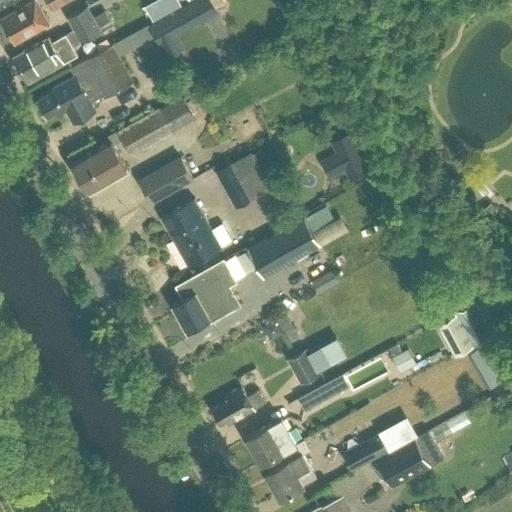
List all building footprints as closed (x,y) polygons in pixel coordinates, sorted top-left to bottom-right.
[(36,0),(30,0),(1,17),(14,41),(49,22),(36,0)] [(67,0),(48,0),(53,8),(67,0)] [(80,42),(99,31),(111,23),(97,0),(94,0),(84,6),(65,17),(80,42)] [(146,0),(144,1),(152,17),(181,2),(180,0),(146,0)] [(214,0),(194,0),(154,23),(171,54),(186,45),(179,32),(220,9),(214,0)] [(13,55),(25,77),(32,73),(35,78),(64,62),(64,61),(77,53),(65,33),(52,40),(49,34),(13,55)] [(54,88),(36,98),(46,116),(55,111),(56,113),(66,108),(73,120),(96,108),(89,95),(101,89),(105,95),(133,80),(111,42),(83,58),(84,58),(70,65),(74,73),(52,85),(54,88)] [(110,140),(72,161),(89,192),(129,170),(122,158),(114,143),(123,138),(131,153),(173,130),(195,118),(181,93),(159,106),(107,135),(110,140)] [(334,140),(352,180),(372,171),(352,131),(334,140)] [(238,205),(269,188),(250,153),(219,169),(238,205)] [(139,178),(152,202),(195,178),(181,154),(139,178)] [(161,215),(188,263),(221,244),(195,197),(161,215)] [(320,243),(305,215),(247,247),(248,247),(252,254),(263,275),(320,243)] [(224,256),(175,283),(183,297),(172,302),(187,329),(208,317),(210,320),(230,309),(219,290),(237,280),(224,256)] [(331,266),(311,279),(319,291),(338,278),(331,266)] [(435,324),(453,356),(487,337),(490,335),(470,300),(460,306),(452,310),(454,313),(435,324)] [(490,385),(503,377),(482,343),(469,351),(490,385)] [(287,358),(301,383),(322,371),(308,346),(287,358)] [(342,372),(297,396),(304,409),(349,384),(342,372)] [(242,384),(225,394),(227,398),(213,406),(221,420),(226,418),(229,422),(255,407),(254,406),(266,400),(259,388),(248,394),(242,384)] [(246,435),(261,461),(266,458),(296,442),(281,416),(246,435)] [(392,486),(444,456),(428,428),(415,436),(414,435),(375,457),(392,486)] [(350,468),(388,447),(379,431),(342,451),(350,468)] [(296,442),(266,458),(271,467),(266,470),(280,496),(303,484),(302,483),(316,475),(309,463),(302,451),(309,447),(303,437),(296,442)]
